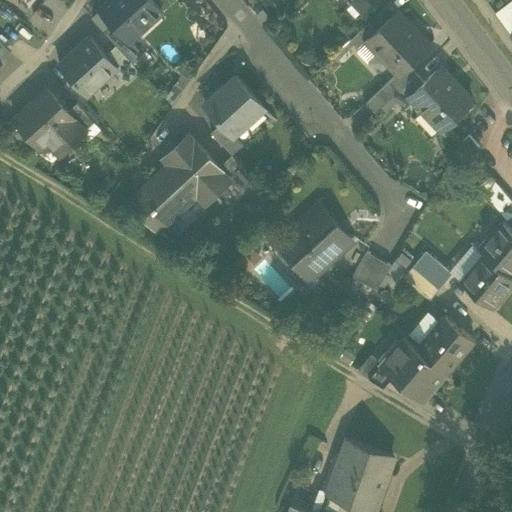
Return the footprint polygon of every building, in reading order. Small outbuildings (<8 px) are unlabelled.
[(113,23),(126,37),(126,36),(158,7),(151,0),(109,0),(100,9),(113,23)] [(362,9),(363,10),(374,0),(353,0),(355,1),(355,0),(361,0),(366,5),(362,9)] [(511,35),(511,0),(510,0),(495,13),(511,35)] [(381,51),(400,71),(402,70),(428,44),(409,25),(411,23),(398,10),(378,29),(367,40),(379,53),(381,51)] [(351,39),(359,47),(367,40),(378,29),(370,20),(351,39)] [(116,44),(132,62),(143,53),(132,42),(126,36),(126,37),(113,23),(104,31),(116,44)] [(105,54),(89,36),(59,64),(86,94),(114,69),(117,66),(105,54)] [(116,44),(105,54),(117,66),(114,69),(126,83),(140,71),(132,62),(116,44)] [(426,106),(444,125),(472,98),(456,81),(455,82),(440,66),(418,87),(409,95),(411,97),(422,109),(426,106)] [(370,100),(378,108),(392,95),(401,105),(411,97),(409,95),(418,87),(410,79),(402,70),(400,71),(370,100)] [(222,122),(230,131),(231,131),(240,122),(242,125),(263,105),(237,77),(223,90),(208,105),(207,104),(206,105),(222,122)] [(15,118),(42,147),(57,132),(69,145),(85,130),(68,112),(69,112),(48,88),(15,118)] [(68,112),(85,130),(94,122),(78,104),(69,112),(68,112)] [(212,132),(232,154),(244,144),(231,131),(230,131),(222,122),(212,132)] [(462,140),(472,152),(480,145),(470,133),(462,140)] [(131,198),(167,236),(229,179),(230,178),(220,167),(189,134),(164,157),(170,163),(131,198)] [(229,179),(244,196),(259,183),(233,155),(220,167),(230,178),(229,179)] [(506,213),(511,208),(511,201),(497,184),(488,191),(506,213)] [(322,203),(318,207),(283,238),(314,273),(349,241),(353,237),(322,203)] [(480,249),(485,253),(510,274),(511,271),(511,228),(503,221),(480,249)] [(353,267),(380,282),(394,259),(367,243),(353,267)] [(511,283),(511,276),(510,274),(485,253),(462,281),(491,306),(502,292),(503,293),(511,283)] [(435,256),(423,269),(442,285),(453,272),(435,256)] [(432,297),(442,285),(423,269),(419,265),(409,277),(432,297)] [(421,344),(418,347),(446,372),(474,339),(446,314),(421,344)] [(424,398),(446,372),(418,347),(404,335),(382,361),(381,362),(394,373),(424,398)] [(358,370),(384,385),(394,373),(381,362),(382,361),(372,353),(358,370)] [(367,505),(374,508),(393,455),(348,438),(341,457),(347,459),(335,494),(367,505)] [(319,511),(364,511),(367,505),(335,494),(327,491),(319,511)] [(287,511),(316,511),(291,503),(287,511)]
